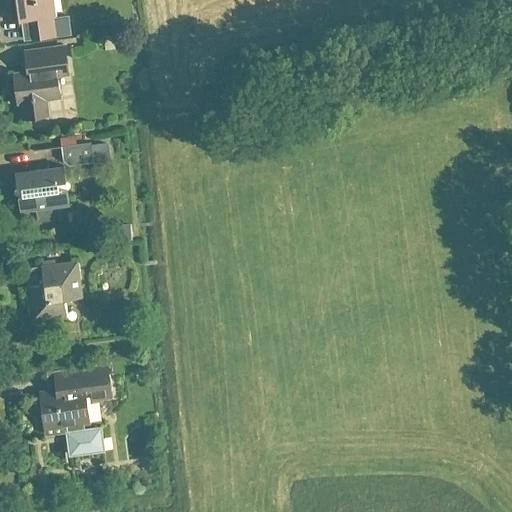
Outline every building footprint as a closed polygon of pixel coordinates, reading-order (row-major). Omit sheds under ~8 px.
[(3,0),(6,21),(54,14),(52,0),(3,0)] [(100,51),(118,52),(119,39),(101,38),(100,51)] [(59,98),(57,77),(56,71),(66,69),(67,75),(68,75),(64,47),(23,53),(26,72),(13,74),(17,104),(20,104),(22,119),(48,116),(46,100),(59,98)] [(92,162),(89,144),(61,148),(62,161),(69,165),(92,162)] [(63,166),(14,173),(17,188),(18,196),(20,211),(35,209),(36,222),(61,218),(59,206),(69,204),(66,189),(65,182),(63,166)] [(82,298),(77,262),(41,267),(42,279),(41,280),(40,280),(39,281),(38,282),(38,283),(38,284),(38,285),(25,286),(30,323),(66,318),(64,300),(82,298)] [(89,424),(86,400),(110,397),(106,366),(65,371),(65,369),(46,372),(48,391),(41,392),(41,391),(39,392),(41,403),(37,403),(39,419),(43,419),(45,435),(46,435),(46,436),(67,433),(70,455),(87,453),(87,452),(102,450),(99,429),(84,431),(83,425),(89,424)]
